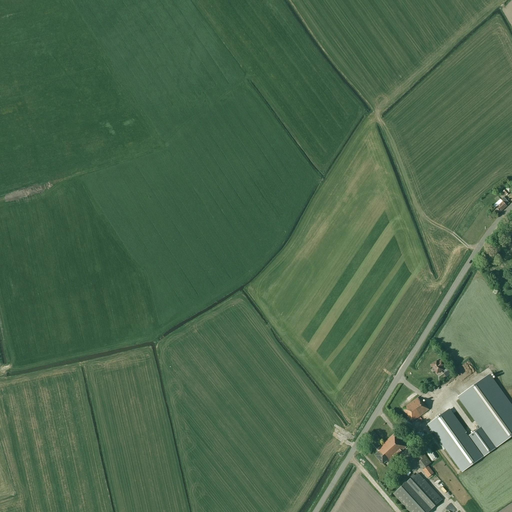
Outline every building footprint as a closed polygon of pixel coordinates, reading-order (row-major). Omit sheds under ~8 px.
[(496,208),(494,210),(497,214),(500,212),(507,206),(509,203),(504,197),(501,200),(502,202),(499,205),(497,202),(494,205),(496,208)] [(437,363),(436,361),(430,365),(436,374),(442,370),(441,368),(445,366),(441,360),(437,363)] [(511,435),(511,408),(488,375),(458,397),(480,428),(467,437),(455,420),(456,419),(447,405),(436,413),(472,464),(511,435)] [(409,404),(402,409),(412,422),(428,410),(419,397),(409,404)] [(425,423),(434,435),(442,429),(434,417),(425,423)] [(389,464),(393,461),(392,460),(406,447),(394,434),(377,450),(379,452),(375,455),(383,465),(386,461),(389,464)] [(434,474),(428,466),(428,465),(431,463),(422,452),(415,457),(419,461),(417,463),(422,470),(428,478),(434,474)] [(410,479),(404,484),(407,488),(406,490),(425,511),(428,511),(442,500),(418,474),(411,480),(410,479)] [(453,501),(458,507),(461,504),(456,498),(453,501)]
